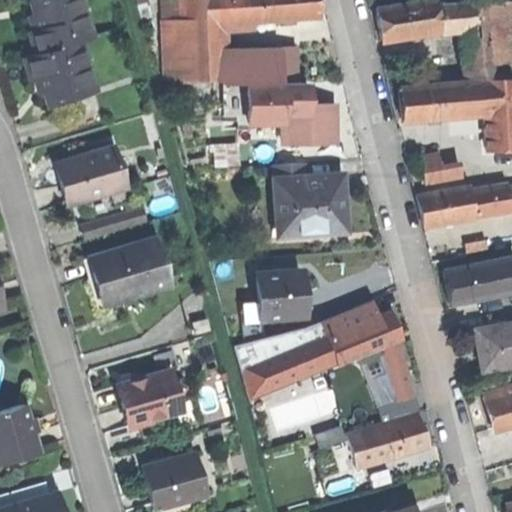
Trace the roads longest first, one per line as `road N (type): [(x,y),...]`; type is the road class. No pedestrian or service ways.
road 1 (track): [(267,511),(126,0)]
road 2 (residential): [(345,0),(474,511)]
road 3 (residential): [(99,511),(0,164)]
